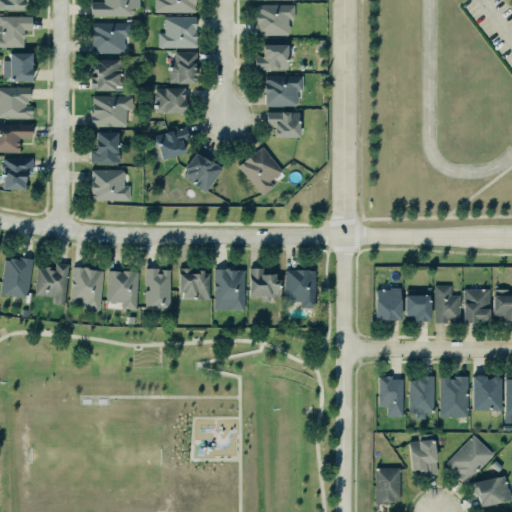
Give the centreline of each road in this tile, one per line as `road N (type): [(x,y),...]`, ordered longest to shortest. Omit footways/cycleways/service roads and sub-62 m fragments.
road 1 (tertiary): [(0,223),(138,239),(511,237)]
road 2 (tertiary): [(343,511),(344,0)]
road 3 (residential): [(62,0),(60,233)]
road 4 (residential): [(344,349),(511,349)]
